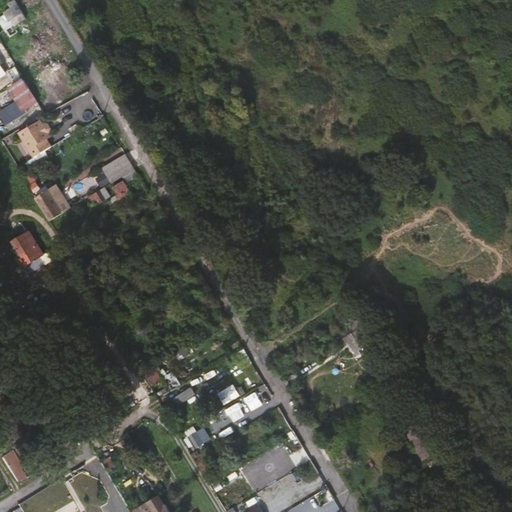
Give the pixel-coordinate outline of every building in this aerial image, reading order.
[(27,20),(17,2),(10,6),(12,10),(5,15),(6,17),(0,21),(0,24),(3,29),(0,30),(0,38),(7,34),(10,40),(18,35),(14,28),(27,20)] [(0,86),(9,81),(3,72),(0,66),(0,65),(2,64),(0,60),(0,86)] [(30,117),(42,109),(20,74),(12,79),(20,91),(15,94),(24,108),(2,121),(10,133),(29,121),(29,119),(31,118),(30,117)] [(24,139),(39,163),(43,161),(54,154),(57,153),(52,145),(56,143),(53,139),(48,130),(45,126),(24,139)] [(48,130),(53,139),(55,138),(55,137),(56,134),(53,130),(51,129),(49,129),(48,130)] [(140,174),(129,157),(107,171),(117,188),(140,174)] [(144,181),(140,174),(117,188),(115,189),(123,201),(119,203),(128,217),(143,208),(132,189),(144,181)] [(36,184),(31,187),(35,193),(40,190),(36,184)] [(62,190),(41,203),(55,226),(62,222),(68,218),(73,215),(67,207),(76,201),(71,193),(66,196),(62,190)] [(114,204),(108,193),(99,199),(105,208),(114,204)] [(114,206),(123,220),(128,217),(119,203),(114,206)] [(71,224),(68,218),(62,222),(65,227),(71,224)] [(20,264),(28,278),(51,264),(32,235),(15,245),(24,261),(20,264)] [(76,237),(65,243),(71,252),(81,246),(76,237)] [(85,252),(81,246),(71,252),(75,258),(85,252)] [(112,297),(102,303),(108,313),(118,307),(112,297)] [(375,330),(379,328),(371,315),(364,319),(375,336),(377,334),(375,330)] [(121,317),(112,321),(122,336),(129,331),(121,317)] [(365,331),(350,340),(354,347),(359,344),(364,352),(374,346),(365,331)] [(251,357),(245,360),(253,375),(260,371),(251,357)] [(151,386),(167,378),(161,365),(145,372),(151,386)] [(258,384),(265,395),(271,391),(265,380),(258,384)] [(177,409),(197,396),(191,388),(172,401),(177,409)] [(220,390),(186,409),(194,422),(227,403),(220,390)] [(11,404),(0,410),(0,424),(23,461),(41,450),(11,404)] [(400,413),(428,460),(443,450),(415,404),(400,413)] [(201,423),(186,432),(196,450),(212,441),(201,423)] [(445,457),(434,464),(438,470),(449,462),(445,457)] [(13,464),(5,468),(20,492),(26,488),(20,479),(22,477),(13,464)]
